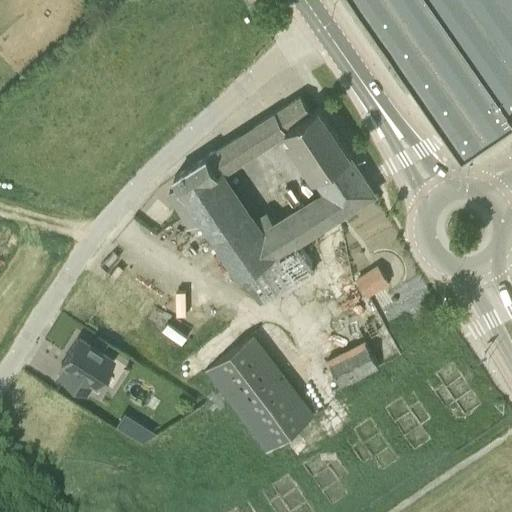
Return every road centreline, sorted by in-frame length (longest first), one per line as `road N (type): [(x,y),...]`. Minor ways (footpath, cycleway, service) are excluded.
road 1 (unclassified): [(0,381),(61,282),(152,165),(323,24)]
road 2 (tertiary): [(440,198),(323,24)]
